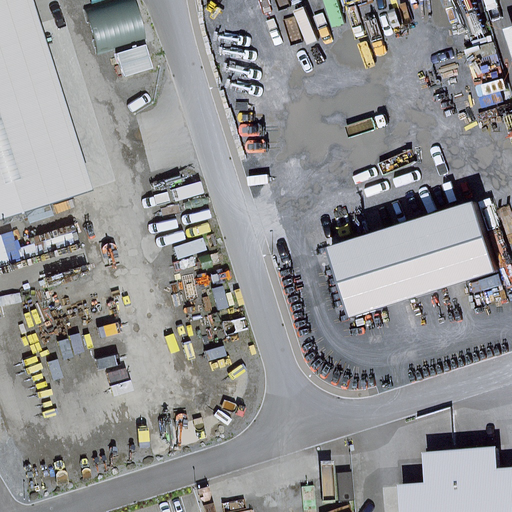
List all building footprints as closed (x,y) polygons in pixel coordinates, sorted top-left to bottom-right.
[(27,0),(0,0),(0,217),(87,190),(27,0)] [(127,76),(155,67),(147,44),(119,53),(127,76)] [(358,323),(505,280),(484,208),(337,251),(358,323)] [(0,263),(22,259),(16,231),(0,234),(0,263)] [(511,511),(511,463),(393,472),(398,511),(511,511)]
